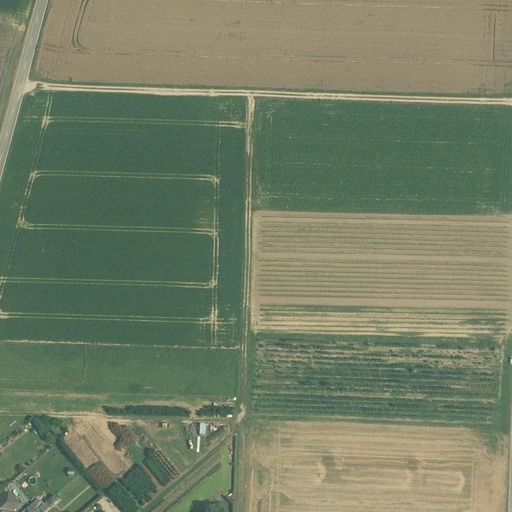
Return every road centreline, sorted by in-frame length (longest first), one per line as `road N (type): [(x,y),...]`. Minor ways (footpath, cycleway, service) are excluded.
road 1 (track): [(21,89),(511,101)]
road 2 (track): [(258,99),(245,511)]
road 3 (tertiary): [(43,0),(0,164)]
